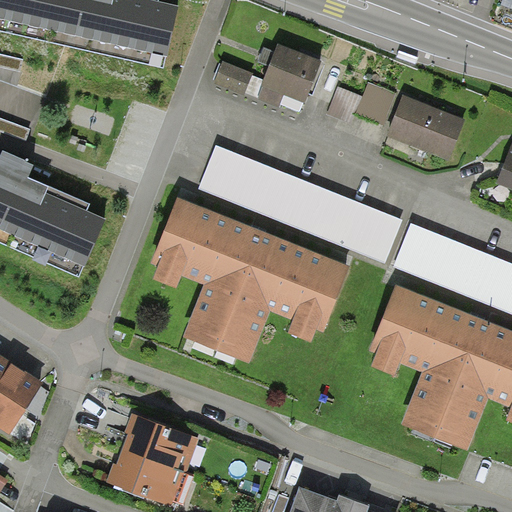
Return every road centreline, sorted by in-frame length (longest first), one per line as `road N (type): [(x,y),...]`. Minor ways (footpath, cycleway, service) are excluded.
road 1 (residential): [(75,360),(478,511)]
road 2 (residential): [(179,97),(511,228)]
road 3 (residential): [(75,360),(179,97)]
road 4 (primary): [(344,0),(511,66)]
road 5 (residential): [(75,360),(32,478)]
